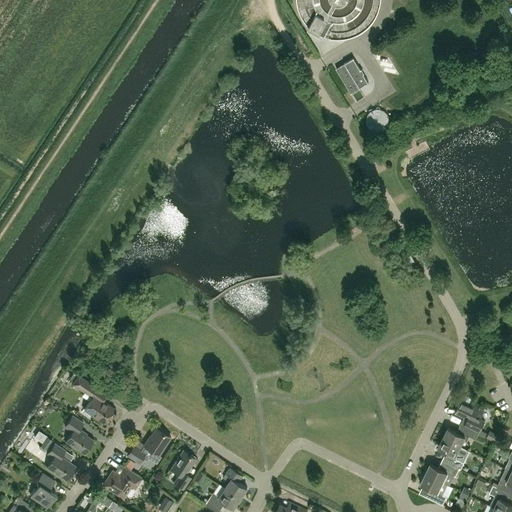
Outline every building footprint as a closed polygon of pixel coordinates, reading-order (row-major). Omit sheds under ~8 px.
[(351,92),(359,87),(359,88),(369,82),(354,58),(344,63),(345,63),(337,69),(351,92)] [(382,110),(380,109),(377,109),(375,110),(373,110),(372,111),(370,113),(368,115),(367,117),(366,119),(366,122),(367,124),(368,127),(369,128),(371,130),(373,132),(375,133),(377,133),(380,133),(382,132),(384,131),(386,130),(387,128),(388,127),(389,125),(390,122),(390,121),(390,119),(389,117),(388,115),(387,113),(386,112),(384,111),(382,110)] [(104,392),(90,383),(78,375),(73,383),(85,391),(83,394),(90,399),(84,408),(104,422),(114,408),(100,398),(104,392)] [(470,404),(468,403),(470,399),(470,397),(466,395),(464,396),(462,400),(461,400),(455,412),(468,418),(464,425),(479,432),(485,420),(479,418),(484,409),(470,403),(470,404)] [(83,422),(72,415),(65,426),(72,431),(66,440),(84,452),(93,439),(83,432),(83,431),(79,428),(83,422)] [(448,427),(443,437),(460,446),(464,439),(468,441),(470,436),(476,439),(479,432),(464,425),(460,433),(448,427)] [(139,462),(142,457),(146,460),(148,457),(156,462),(161,456),(159,454),(171,436),(156,427),(148,439),(147,438),(143,445),(144,445),(141,449),(134,445),(127,455),(139,462)] [(44,450),(52,439),(47,435),(39,447),(44,450)] [(450,454),(447,461),(460,468),(461,468),(466,457),(457,453),(460,446),(443,437),(438,447),(450,454)] [(65,450),(54,443),(48,452),(53,456),(47,466),(66,479),(76,465),(61,456),(65,450)] [(183,449),(171,468),(179,474),(174,482),(183,488),(191,477),(186,474),(196,458),(183,449)] [(449,485),(454,475),(456,476),(460,468),(447,461),(446,461),(442,469),(430,463),(425,473),(448,484),(449,485)] [(135,488),(142,478),(130,470),(126,467),(124,466),(119,474),(112,470),(103,484),(123,497),(131,486),(135,488)] [(229,481),(225,487),(241,497),(247,487),(239,481),(243,475),(230,466),(223,477),(229,481)] [(511,471),(506,468),(503,474),(501,478),(497,486),(508,491),(511,483),(511,471)] [(42,472),(36,481),(39,483),(30,495),(47,506),(56,493),(49,489),(55,480),(42,472)] [(447,496),(443,494),(448,484),(425,473),(420,483),(432,489),(429,497),(443,504),(447,496)] [(489,492),(494,495),(490,505),(494,507),(504,511),(511,511),(511,502),(504,499),(508,491),(497,486),(493,484),(489,492)] [(234,507),(241,497),(225,487),(219,496),(213,492),(205,504),(217,511),(218,511),(225,502),(234,507)] [(25,511),(31,505),(17,496),(14,501),(17,503),(16,505),(14,503),(7,511),(25,511)] [(101,502),(108,506),(112,500),(105,496),(101,502)] [(290,501),(287,507),(280,503),(275,511),(305,511),(307,510),(290,501)] [(91,511),(92,511),(95,506),(92,503),(85,511),(83,511),(80,510),(78,511),(91,511)]
